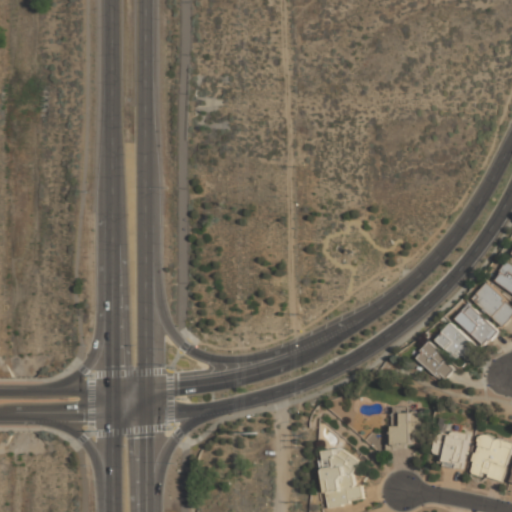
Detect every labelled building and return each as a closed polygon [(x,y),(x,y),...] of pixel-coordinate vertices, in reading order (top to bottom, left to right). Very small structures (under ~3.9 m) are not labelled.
[(493,282),(511,295),(511,262),(508,260),(493,282)] [(511,317),(511,305),(489,283),(474,298),(503,327),(511,317)] [(457,318),(486,346),(500,332),(471,304),(457,318)] [(437,338),(458,360),(464,354),(469,359),(479,349),(453,322),(437,338)] [(457,368),(431,342),(417,357),(443,383),(457,368)] [(413,407),(393,408),(393,444),(424,443),(424,412),(413,412),(413,407)] [(464,469),(469,437),(439,432),(435,454),(445,456),(443,465),(464,469)] [(470,473),(505,482),(511,456),(511,440),(481,433),(470,473)] [(330,508),(365,500),(362,483),(356,484),(353,471),(359,470),(354,447),(319,454),(330,508)]
